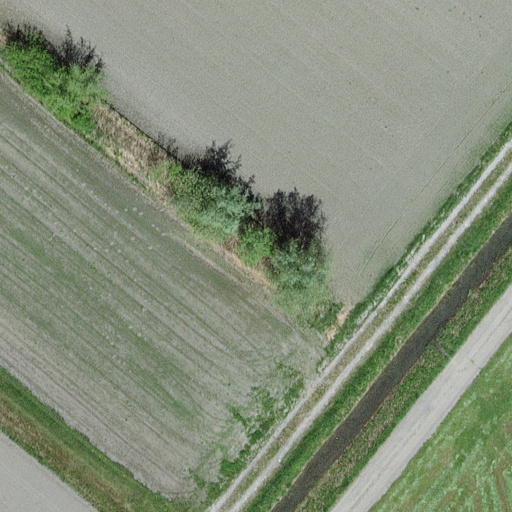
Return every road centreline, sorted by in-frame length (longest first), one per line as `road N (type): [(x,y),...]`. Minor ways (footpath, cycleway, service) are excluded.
road 1 (track): [(511,164),(233,511)]
road 2 (track): [(511,327),(360,511)]
